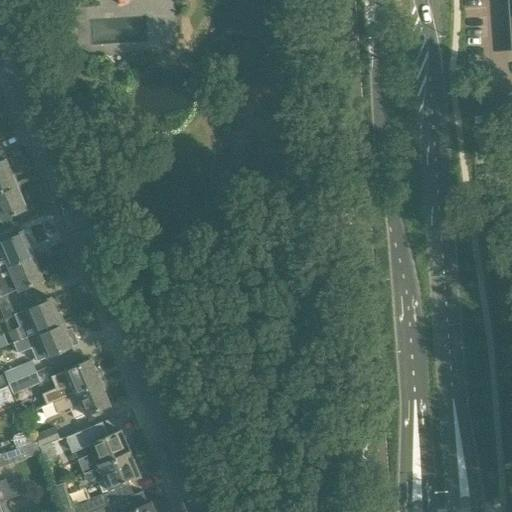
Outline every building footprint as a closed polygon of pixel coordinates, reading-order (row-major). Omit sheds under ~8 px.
[(0,191),(16,185),(5,160),(0,162),(0,191)] [(16,185),(0,191),(0,220),(0,221),(26,209),(32,207),(26,192),(20,194),(16,185)] [(0,250),(2,256),(0,256),(0,269),(33,256),(23,232),(0,241),(0,250)] [(33,256),(0,269),(0,309),(22,300),(18,292),(43,281),(33,256)] [(22,300),(0,309),(0,310),(4,320),(25,311),(30,322),(8,332),(13,343),(61,323),(51,298),(26,309),(22,300)] [(61,323),(13,343),(17,354),(40,345),(46,358),(72,347),(61,323)] [(43,399),(33,404),(35,409),(40,407),(100,382),(90,359),(56,373),(61,385),(41,394),(43,399)] [(6,384),(31,374),(27,365),(2,376),(6,384)] [(35,384),(31,374),(6,384),(10,395),(35,384)] [(100,382),(40,407),(45,418),(79,403),(84,415),(109,405),(100,382)] [(0,402),(10,399),(5,386),(0,388),(0,402)] [(54,427),(34,436),(38,446),(58,438),(54,427)] [(92,453),(77,460),(83,474),(130,453),(120,430),(88,444),(92,453)] [(70,435),(39,448),(45,461),(76,448),(70,435)] [(9,450),(0,453),(0,467),(14,462),(9,450)] [(108,490),(71,506),(73,511),(93,511),(137,493),(132,480),(140,476),(130,453),(83,474),(86,482),(96,482),(103,479),(108,490)] [(0,500),(22,493),(17,480),(6,483),(5,478),(0,480),(0,500)] [(154,511),(150,501),(140,506),(135,494),(138,493),(137,493),(93,511),(154,511)]
